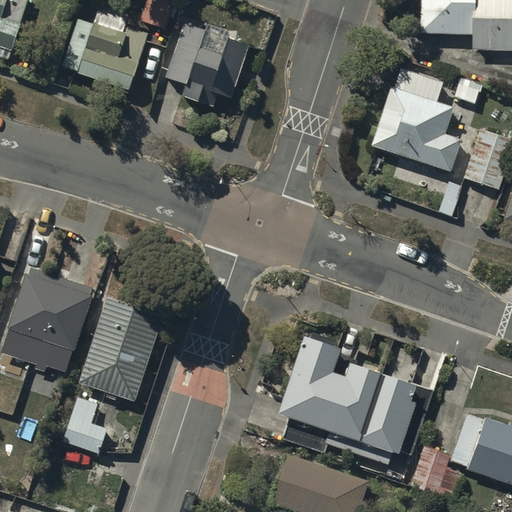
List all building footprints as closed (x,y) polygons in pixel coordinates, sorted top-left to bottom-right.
[(0,0),(0,53),(10,57),(26,11),(7,5),(8,0),(0,0)] [(511,0),(421,0),(421,33),(474,35),(474,50),(511,50),(511,0)] [(61,65),(128,88),(137,61),(120,55),(128,33),(78,16),(61,65)] [(247,46),(186,25),(168,77),(185,83),(182,93),(212,104),(218,89),(230,93),(247,46)] [(375,145),(447,167),(456,140),(441,136),(450,106),(434,101),(440,81),(399,69),(375,145)] [(455,97),(473,103),(479,85),(461,79),(455,97)] [(462,176),(497,188),(511,144),(511,136),(479,126),(462,176)] [(95,291),(27,269),(1,349),(37,361),(34,369),(43,372),(45,365),(68,372),(95,291)] [(165,317),(107,297),(79,378),(137,398),(165,317)] [(336,348),(307,338),(286,399),(282,412),(291,414),(283,438),(324,452),(327,443),(332,429),(311,422),(334,353),(336,348)] [(354,360),(334,353),(311,422),(332,429),(327,443),(355,452),(382,372),(353,363),(354,360)] [(411,382),(382,372),(355,452),(389,463),(394,450),(411,456),(433,390),(411,382)] [(65,439),(98,451),(105,428),(90,423),(96,404),(79,398),(65,439)] [(508,428),(466,413),(449,462),(511,483),(511,422),(510,422),(508,428)] [(448,454),(427,448),(416,482),(450,493),(456,473),(443,469),(448,454)] [(365,482),(285,455),(270,499),(306,511),(361,511),(363,508),(357,506),(365,482)]
